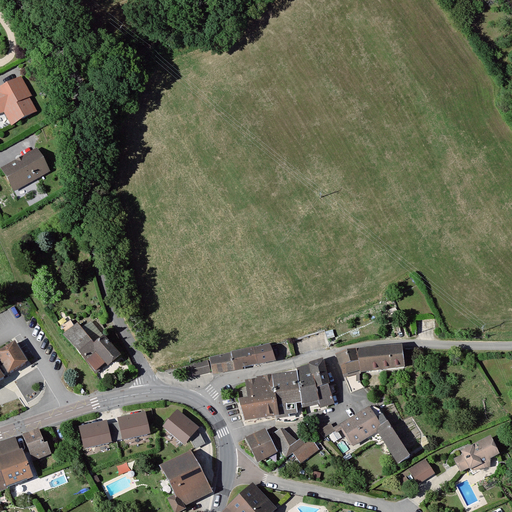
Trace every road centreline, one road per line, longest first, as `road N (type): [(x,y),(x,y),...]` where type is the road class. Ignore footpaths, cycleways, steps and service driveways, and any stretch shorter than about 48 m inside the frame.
road 1 (tertiary): [(16,0),(63,73),(94,262),(150,393)]
road 2 (residential): [(511,345),(384,342),(329,353)]
road 3 (residential): [(225,434),(349,404),(329,353)]
road 4 (residential): [(227,470),(389,511)]
road 5 (tertiary): [(0,434),(150,393)]
road 6 (residential): [(329,353),(229,380),(200,402)]
